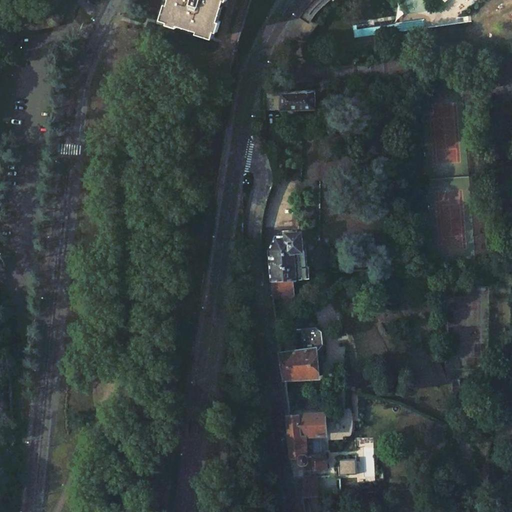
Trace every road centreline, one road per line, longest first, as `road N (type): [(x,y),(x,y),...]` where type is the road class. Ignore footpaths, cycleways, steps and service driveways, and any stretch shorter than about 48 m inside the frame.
road 1 (residential): [(116,0),(75,88),(34,511)]
road 2 (residential): [(295,511),(253,220),(264,170),(238,150)]
road 3 (unclassified): [(238,150),(185,511)]
road 4 (unclassified): [(293,0),(263,44),(238,150)]
